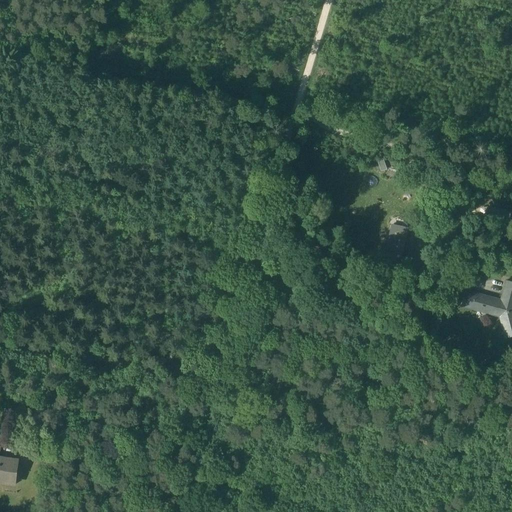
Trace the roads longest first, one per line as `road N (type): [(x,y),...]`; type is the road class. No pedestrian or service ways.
road 1 (track): [(0,343),(220,380)]
road 2 (track): [(190,477),(354,511)]
